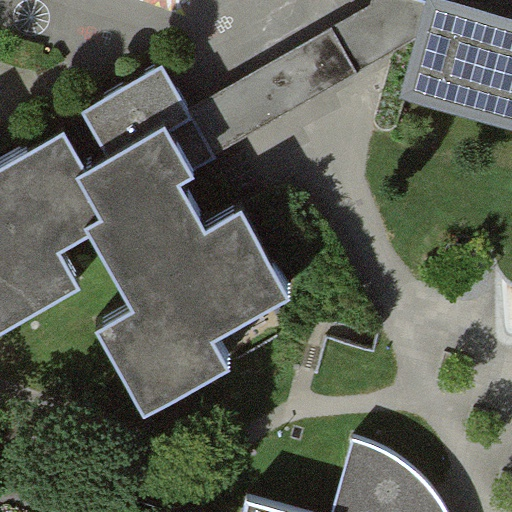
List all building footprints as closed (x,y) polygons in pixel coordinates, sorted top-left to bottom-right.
[(369,0),(192,105),(219,150),(421,35),(430,0),(369,0)] [(511,0),(430,0),(421,35),(405,95),(511,123),(511,0)] [(103,160),(166,125),(184,114),(165,80),(84,125),(103,160)] [(85,222),(89,231),(132,308),(98,327),(144,409),(228,362),(213,334),(288,292),(240,208),(206,227),(179,179),(192,172),(166,125),(103,160),(78,174),(100,214),(85,222)] [(0,330),(75,289),(54,250),(89,231),(85,222),(100,214),(78,174),(58,138),(0,170),(0,330)] [(252,486),(244,511),(444,511),(443,508),(426,489),(405,469),(383,455),(353,440),(337,511),(252,486)]
